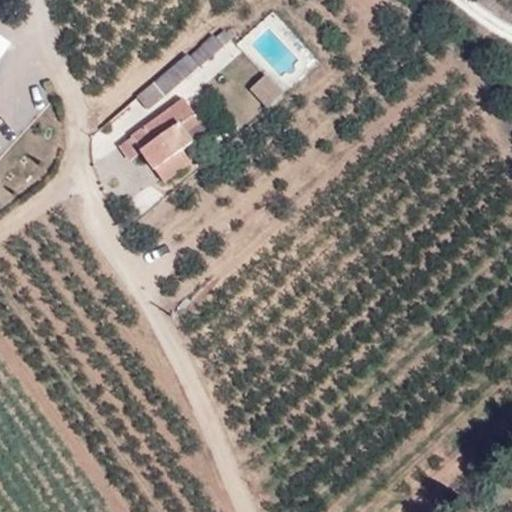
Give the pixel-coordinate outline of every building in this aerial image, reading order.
[(214,36),(190,57),(199,68),(232,39),(225,31),(216,38),(214,36)] [(0,63),(13,44),(0,35),(0,63)] [(199,68),(190,57),(188,55),(137,97),(148,112),(199,68)] [(270,108),(285,95),(268,77),(253,90),(270,108)] [(179,125),(193,114),(182,101),(120,147),(131,161),(142,152),(164,183),(188,166),(179,153),(183,150),(194,144),(187,134),(179,125)] [(201,124),(193,114),(179,125),(187,134),(201,124)] [(179,153),(188,166),(192,163),(183,150),(179,153)]
